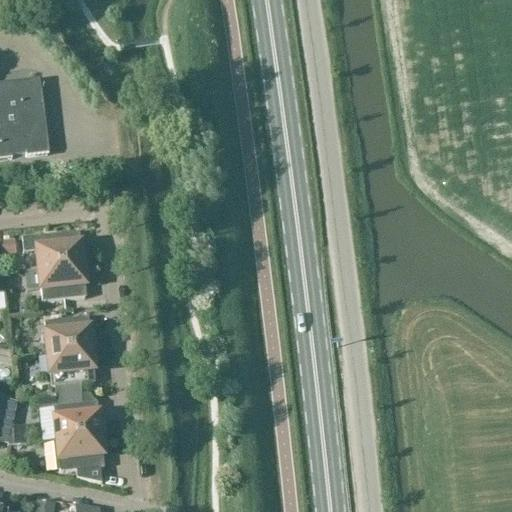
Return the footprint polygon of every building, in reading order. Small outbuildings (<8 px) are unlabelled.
[(0,164),(48,158),(37,84),(0,88),(0,164)] [(36,255),(37,273),(87,268),(85,254),(78,255),(78,250),(80,249),(78,236),(21,242),(22,257),(36,255)] [(12,244),(0,245),(0,248),(1,257),(13,256),(12,244)] [(87,268),(37,273),(40,294),(41,306),(85,301),(84,288),(82,288),(81,283),(88,282),(87,268)] [(44,338),(46,358),(95,353),(94,339),(87,340),(87,335),(89,335),(87,321),(43,326),(45,338),(44,338)] [(97,367),(95,353),(46,358),(49,379),(50,391),(55,391),(56,400),(81,397),(80,388),(94,386),(93,373),(91,373),(90,368),(97,367)] [(53,423),(55,444),(104,438),(103,424),(96,425),(96,420),(98,420),(96,406),(82,408),(81,397),(56,400),(44,401),(52,411),(54,423),(53,423)] [(11,431),(7,449),(27,448),(25,430),(11,431)] [(106,452),(104,438),(55,444),(49,445),(52,474),(59,473),(59,476),(79,474),(80,482),(101,487),(99,472),(103,472),(102,458),(100,458),(99,453),(106,452)] [(19,461),(6,462),(7,472),(20,471),(19,461)]
